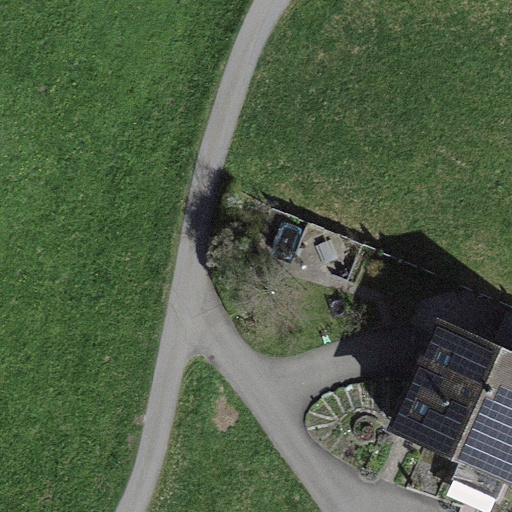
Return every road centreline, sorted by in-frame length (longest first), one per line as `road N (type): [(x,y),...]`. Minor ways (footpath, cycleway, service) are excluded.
road 1 (unclassified): [(281,0),(232,106),(187,313)]
road 2 (unclassified): [(187,313),(321,511)]
road 3 (unclassified): [(187,313),(142,511)]
